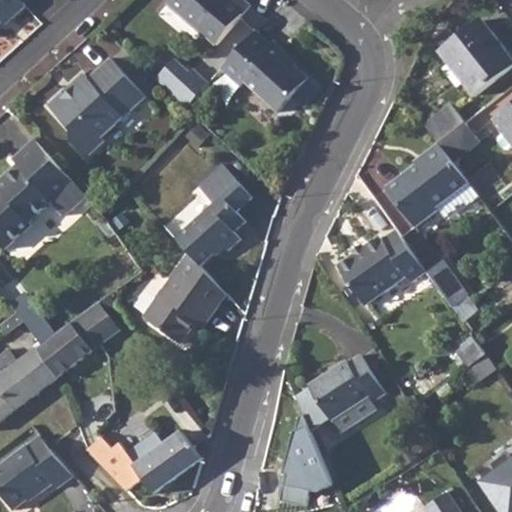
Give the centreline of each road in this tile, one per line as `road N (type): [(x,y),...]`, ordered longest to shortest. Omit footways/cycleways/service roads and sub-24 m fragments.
road 1 (residential): [(215,511),(297,253),(375,68),(365,38),(321,0)]
road 2 (residential): [(94,0),(0,88)]
